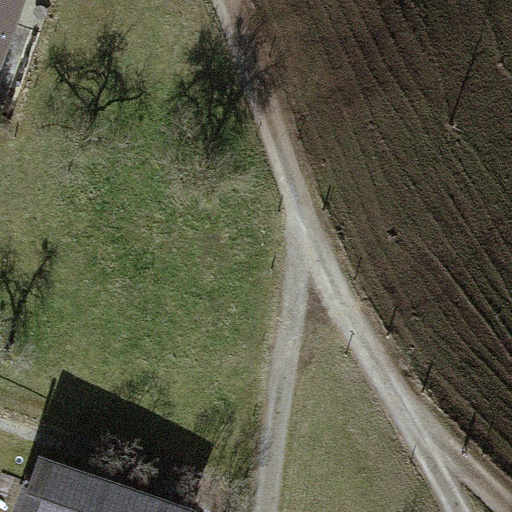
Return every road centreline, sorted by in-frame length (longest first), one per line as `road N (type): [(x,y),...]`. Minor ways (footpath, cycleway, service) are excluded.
road 1 (track): [(226,0),(303,260),(265,511)]
road 2 (track): [(469,511),(419,425),(303,260)]
road 3 (track): [(511,509),(458,451),(419,425)]
